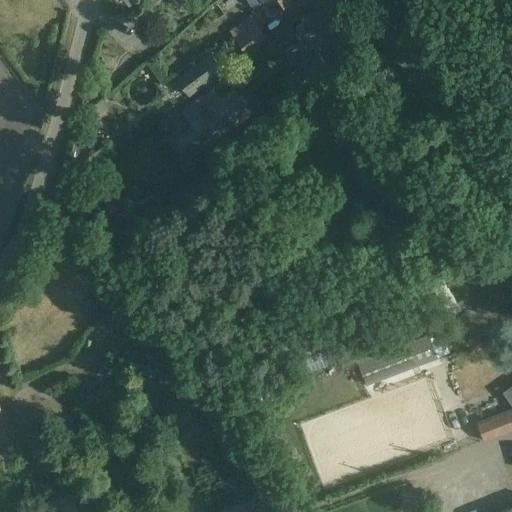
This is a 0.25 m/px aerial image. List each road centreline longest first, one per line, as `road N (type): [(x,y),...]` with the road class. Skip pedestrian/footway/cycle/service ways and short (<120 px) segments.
road 1 (unclassified): [(0,264),(42,180),(92,0)]
road 2 (unclassified): [(511,222),(367,0)]
road 3 (track): [(511,437),(316,511)]
